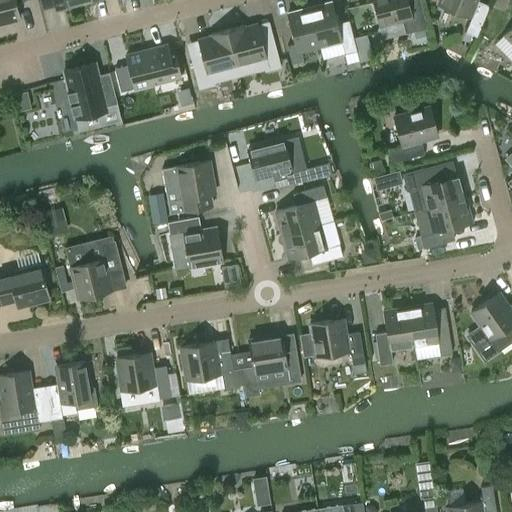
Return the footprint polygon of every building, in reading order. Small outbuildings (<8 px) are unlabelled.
[(0,0),(0,22),(20,18),(16,3),(25,0),(0,0)] [(39,0),(41,7),(53,4),(54,8),(79,2),(77,0),(39,0)] [(427,28),(419,0),(408,0),(407,0),(373,0),(379,25),(412,17),(416,31),(427,28)] [(476,1),(475,0),(439,0),(438,4),(472,17),(466,31),(477,35),(489,6),(476,1)] [(309,7),(319,45),(341,39),(345,53),(357,50),(349,20),(339,22),(333,1),(309,7)] [(299,50),(319,45),(309,7),(286,14),(293,43),(286,45),(290,63),(302,60),(299,50)] [(243,25),(227,29),(236,64),(266,57),(269,70),(281,67),(273,36),(261,39),(257,24),(244,28),(243,25)] [(191,59),(199,89),(210,85),(206,72),(236,64),(227,29),(211,34),(211,36),(198,39),(202,55),(191,59)] [(182,75),(175,48),(170,49),(168,44),(126,55),(134,88),(182,75)] [(97,62),(62,71),(74,122),(92,118),(93,124),(120,117),(109,73),(100,75),(97,62)] [(401,145),(402,147),(388,151),(391,161),(424,153),(420,139),(438,135),(430,107),(394,117),(401,145)] [(284,142),(284,141),(248,150),(255,178),(282,171),(285,185),(308,179),(298,138),(284,142)] [(209,160),(176,166),(162,168),(170,213),(214,206),(212,194),(214,193),(209,160)] [(436,166),(404,175),(405,177),(408,188),(418,186),(421,184),(428,208),(464,198),(458,175),(452,176),(440,179),(436,166)] [(276,210),(282,234),(319,224),(313,200),(326,197),(323,185),(293,193),(296,205),(276,210)] [(451,227),(471,222),(464,198),(428,208),(434,232),(414,238),(416,248),(454,238),(451,227)] [(54,231),(69,227),(64,206),(49,210),(54,231)] [(379,212),(381,220),(394,217),(391,209),(379,212)] [(216,227),(201,230),(198,216),(168,221),(170,233),(183,231),(189,266),(222,260),(216,227)] [(288,258),(309,252),(312,264),(342,255),(339,244),(326,248),(319,224),(282,234),(288,258)] [(113,241),(112,236),(65,248),(70,266),(78,299),(99,293),(98,289),(123,282),(113,241)] [(0,303),(1,303),(15,299),(17,307),(50,298),(41,265),(0,275),(0,303)] [(490,339),(511,323),(511,301),(508,305),(501,296),(491,303),(488,299),(471,311),(490,339)] [(450,345),(447,322),(435,324),(432,303),(408,307),(414,345),(438,341),(440,355),(452,353),(450,345)] [(387,332),(377,333),(382,364),(392,363),(390,349),(414,345),(408,307),(383,311),(387,332)] [(354,374),(366,372),(364,362),(359,331),(345,333),(342,317),(310,323),(315,356),(317,369),(352,364),(354,374)] [(300,379),(296,349),(284,351),(281,334),(248,339),(250,351),(238,353),(241,368),(252,366),(254,373),(287,367),(289,381),(300,379)] [(238,353),(230,354),(228,343),(203,348),(202,343),(181,346),(186,379),(222,373),(224,387),(235,385),(233,369),(241,368),(238,353)] [(149,351),(116,357),(122,390),(157,385),(159,398),(171,396),(166,365),(152,367),(149,351)] [(61,393),(46,395),(50,419),(62,417),(60,403),(74,401),(76,409),(97,405),(94,387),(89,387),(84,361),(56,365),(61,393)] [(46,395),(32,397),(27,370),(0,374),(0,381),(3,402),(0,402),(0,412),(1,421),(22,418),(21,409),(36,407),(38,421),(50,419),(46,395)] [(167,419),(180,417),(178,403),(164,405),(167,419)] [(233,412),(235,424),(248,422),(246,410),(233,412)] [(429,458),(418,460),(422,492),(434,490),(429,458)] [(254,493),(268,490),(266,476),(252,478),(254,493)] [(447,511),(496,511),(492,485),(480,487),(482,500),(447,506),(447,511)] [(425,511),(419,511),(437,511),(435,496),(423,497),(425,511)] [(346,511),(357,511),(356,502),(345,504),(346,511)]
